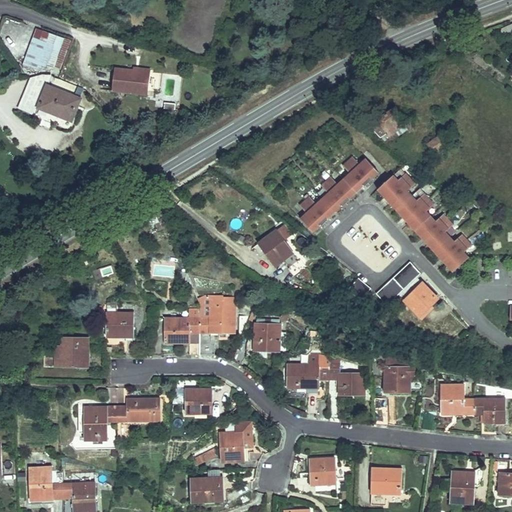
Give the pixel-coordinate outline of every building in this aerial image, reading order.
[(42,34),(24,27),(10,63),(10,68),(23,67),(28,69),(31,62),(42,34)] [(51,37),(42,34),(31,62),(40,65),(51,37)] [(511,55),(501,69),(511,78),(511,55)] [(152,69),(114,67),(113,92),(149,96),(152,69)] [(22,112),(33,83),(19,77),(7,107),(4,114),(19,120),(22,112)] [(33,83),(22,112),(54,125),(66,95),(33,83)] [(392,104),(369,118),(378,134),(385,130),(387,133),(403,123),(392,104)] [(426,140),(433,155),(443,145),(437,135),(426,140)] [(294,217),(308,230),(372,166),(358,153),(354,158),(346,150),(335,162),(342,169),(332,179),(325,172),(314,182),(322,190),(313,199),(305,191),(293,203),(300,211),(294,217)] [(389,172),(373,187),(457,274),(472,259),(465,253),(471,247),(461,237),(455,243),(445,233),(451,227),(441,216),(436,222),(425,210),(431,205),(420,193),(414,198),(404,187),(409,182),(400,173),(395,178),(389,172)] [(270,245),(265,252),(279,261),(284,253),(270,245)] [(279,261),(265,252),(250,275),(262,283),(264,279),(277,287),(289,268),(279,261)] [(414,279),(419,275),(407,262),(373,294),(385,307),(394,298),(414,279)] [(368,287),(354,277),(343,291),(357,302),(368,287)] [(427,310),(435,302),(414,279),(394,298),(412,318),(424,306),(427,310)] [(233,337),(235,303),(222,303),(222,299),(205,299),(195,302),(198,310),(200,316),(198,357),(206,357),(209,336),(233,337)] [(198,357),(200,316),(198,310),(189,309),(189,318),(163,317),(162,344),(189,344),(188,356),(198,357)] [(134,341),(135,312),(107,311),(106,340),(134,341)] [(275,327),(250,325),(250,342),(246,342),(243,346),(233,344),(227,360),(239,368),(254,351),(277,352),(278,347),(277,343),(274,341),(275,327)] [(43,354),(42,365),(90,367),(91,340),(63,339),(62,349),(55,349),(55,355),(43,354)] [(384,356),(382,393),(394,393),(398,397),(407,397),(409,381),(414,379),(415,370),(407,369),(408,357),(384,356)] [(316,394),(316,383),(327,383),(328,368),(286,367),(285,393),(316,394)] [(361,400),(362,375),(338,374),(338,368),(328,368),(327,383),(338,384),(338,399),(361,400)] [(473,418),(472,400),(462,400),(462,389),(439,390),(441,419),(473,418)] [(186,395),(185,417),(210,418),(211,393),(197,392),(197,395),(186,395)] [(161,423),(163,399),(129,397),(129,407),(118,406),(118,421),(161,423)] [(385,398),(374,399),(377,425),(388,426),(385,398)] [(507,424),(506,399),(472,400),(473,418),(484,417),(485,425),(507,424)] [(118,421),(118,406),(87,405),(85,437),(106,437),(106,421),(118,421)] [(420,415),(419,430),(431,432),(432,416),(420,415)] [(228,432),(218,432),(218,462),(245,462),(245,453),(245,448),(254,448),(254,423),(237,422),(237,432),(228,432)] [(228,423),(228,432),(237,432),(237,422),(228,423)] [(198,465),(218,457),(213,446),(193,454),(198,465)] [(332,459),(307,460),(308,476),(311,487),(331,488),(332,459)] [(60,504),(60,485),(51,484),(52,467),(27,467),(27,503),(60,504)] [(402,473),(369,473),(369,495),(386,495),(386,500),(403,499),(402,473)] [(459,475),(448,475),(447,508),(470,509),(472,479),(459,478),(459,475)] [(511,475),(498,475),(498,496),(511,496),(511,475)] [(223,480),(190,481),(191,505),(224,503),(223,480)] [(93,511),(95,486),(60,485),(60,504),(72,503),(71,511),(93,511)]
